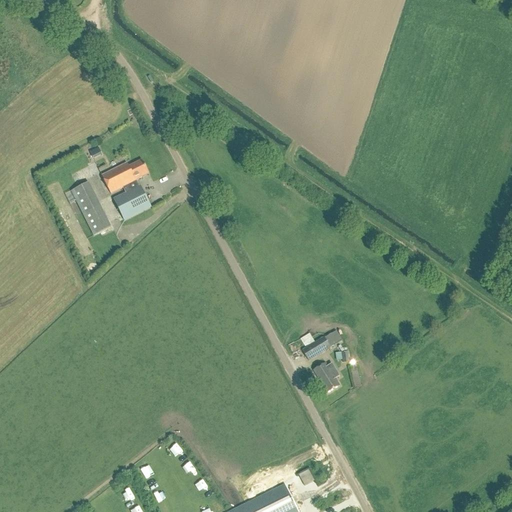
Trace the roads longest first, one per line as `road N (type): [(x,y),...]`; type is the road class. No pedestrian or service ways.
road 1 (unclassified): [(365,511),(126,66),(47,0)]
road 2 (track): [(96,0),(87,27),(132,45),(281,160),(511,319)]
